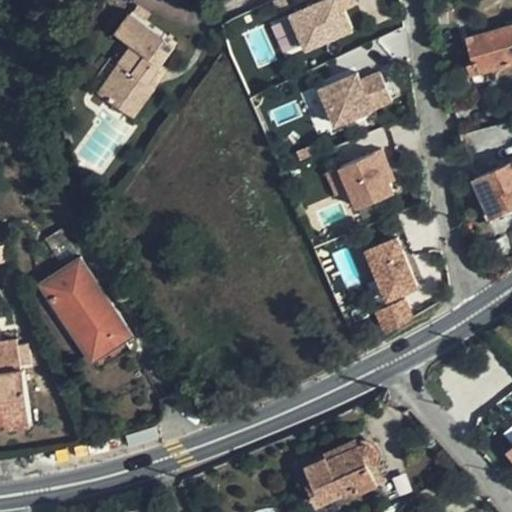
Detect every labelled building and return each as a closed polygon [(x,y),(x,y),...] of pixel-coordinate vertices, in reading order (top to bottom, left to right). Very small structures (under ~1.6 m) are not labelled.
[(323,0),(268,20),(283,58),(359,30),(348,0),(323,0)] [(150,82),(163,64),(178,44),(133,11),(118,31),(135,44),(147,52),(134,71),(121,62),(101,91),(134,115),(156,86),(150,82)] [(511,23),(469,36),(476,61),(479,72),(511,62),(511,23)] [(147,52),(135,44),(121,62),(134,71),(147,52)] [(479,72),(476,61),(468,63),(471,74),(479,72)] [(394,102),(374,63),(314,93),(334,132),(394,102)] [(150,82),(156,86),(169,68),(163,64),(150,82)] [(380,149),(336,168),(355,212),(399,193),(380,149)] [(511,161),(475,178),(492,216),(511,207),(511,161)] [(326,173),(337,199),(346,195),(335,170),(326,173)] [(398,236),(363,251),(386,307),(374,312),(383,334),(415,320),(404,296),(421,289),(398,236)] [(42,282),(69,323),(74,320),(94,349),(128,326),(82,256),(42,282)] [(69,323),(88,352),(94,349),(74,320),(69,323)] [(133,334),(128,326),(94,349),(88,352),(94,361),(133,334)] [(0,420),(6,420),(7,427),(32,424),(25,368),(23,368),(19,339),(0,341),(0,420)] [(326,450),(328,455),(329,457),(360,444),(358,439),(356,436),(326,450)] [(347,497),(379,482),(371,465),(360,444),(329,457),(328,455),(307,465),(315,481),(309,484),(318,504),(346,492),(347,497)] [(307,465),(328,455),(326,450),(325,447),(304,457),(307,465)] [(371,465),(379,482),(387,479),(379,461),(371,465)]
